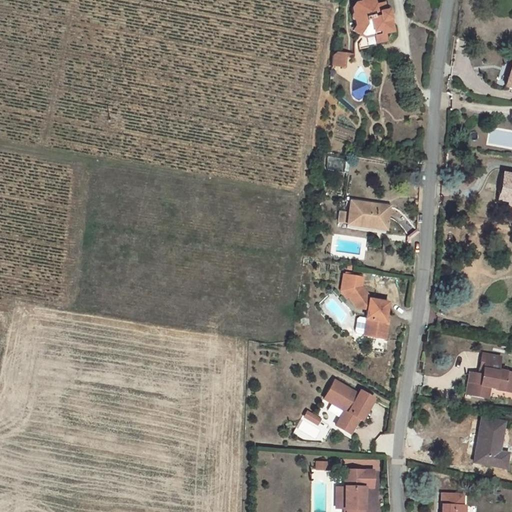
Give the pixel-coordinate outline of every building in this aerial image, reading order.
[(359,0),(360,2),(354,3),(351,9),(356,26),(351,30),(362,36),(364,37),(374,34),(376,41),(386,38),(384,31),(392,29),(390,20),(387,21),(387,18),(389,17),(387,8),(384,9),(382,2),(374,4),(372,0),(359,0)] [(376,41),(374,34),(364,37),(362,36),(358,44),(359,48),(376,44),(376,41)] [(336,52),(334,65),(345,66),(346,53),(336,52)] [(511,60),(510,61),(503,85),(511,87),(511,60)] [(496,198),(507,201),(508,198),(511,198),(511,174),(501,172),(496,198)] [(351,202),(349,225),(388,229),(391,207),(351,202)] [(364,335),(387,339),(390,322),(386,321),(389,303),(371,299),(371,298),(363,286),(365,278),(345,275),(343,291),(348,298),(350,296),(358,307),(369,309),(367,318),(361,317),(358,319),(356,331),(358,333),(364,335)] [(500,355),(481,351),(479,366),(482,367),(480,372),(469,370),(464,392),(485,397),(488,386),(493,387),(493,389),(507,392),(511,388),(511,370),(497,367),(500,355)] [(335,380),(324,398),(345,410),(336,425),(350,433),(359,418),(361,415),(364,417),(374,399),(360,390),(359,394),(335,380)] [(320,419),(307,411),(305,416),(317,423),(320,419)] [(470,462),(500,469),(509,424),(479,418),(470,462)] [(296,427),(293,432),(306,439),(316,440),(316,439),(296,427)] [(334,458),(334,466),(347,466),(347,459),(334,458)] [(345,508),(344,511),(363,511),(365,487),(374,488),(375,470),(346,470),(346,487),(345,508)] [(346,487),(337,487),(337,508),(345,508),(346,487)] [(475,511),(476,505),(460,505),(460,494),(437,494),(437,511),(475,511)]
